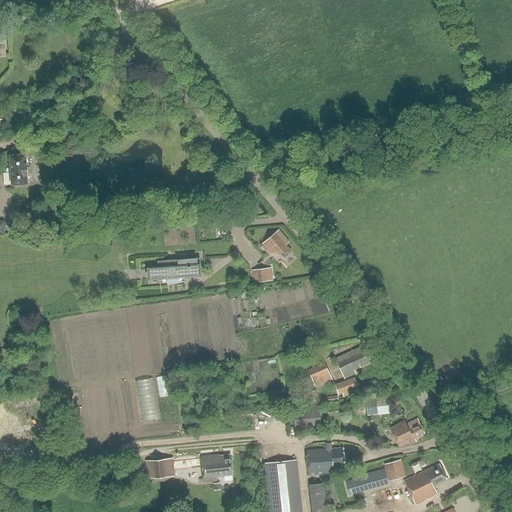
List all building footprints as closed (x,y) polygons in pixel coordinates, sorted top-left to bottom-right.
[(11,186),(27,185),(25,155),(9,156),(11,186)] [(279,229),(261,244),(269,254),(280,254),(284,259),(290,254),(288,253),(293,252),(286,245),(290,242),(279,229)] [(158,267),(146,268),(147,280),(162,279),(162,283),(182,281),(181,277),(198,275),(197,259),(157,261),(158,267)] [(251,271),(253,283),(273,280),(271,268),(251,271)] [(344,379),(350,376),(355,374),(354,370),(360,367),(359,365),(370,360),(366,352),(364,353),(361,347),(335,359),(344,379)] [(307,370),(315,387),(331,380),(324,362),(307,370)] [(357,391),(354,378),(337,382),(340,395),(357,391)] [(314,401),(340,398),(340,396),(318,398),(317,391),(313,391),(314,401)] [(387,396),(365,399),(367,416),(389,413),(388,404),(392,404),(392,399),(388,400),(387,396)] [(293,412),(295,428),(321,425),(319,409),(315,409),(315,405),(306,406),(306,410),(293,412)] [(401,447),(408,444),(409,445),(416,442),(414,438),(424,433),(417,419),(406,424),(404,422),(389,429),(399,448),(401,447)] [(325,450),(306,451),(308,475),(333,473),(333,464),(344,463),(343,448),(332,449),(331,443),(325,444),(325,450)] [(200,457),(200,459),(173,462),(172,458),(145,461),(147,479),(174,477),(173,470),(201,467),(203,483),(216,481),(216,477),(232,475),(230,455),(218,456),(218,455),(200,457)] [(269,511),(301,511),(297,460),(265,463),(269,511)] [(384,464),(389,481),(405,477),(400,460),(384,464)] [(433,486),(446,480),(439,464),(404,481),(415,504),(437,494),(433,486)] [(362,491),(388,483),(385,471),(359,479),(359,480),(346,484),(350,496),(362,492),(362,491)] [(311,511),(327,511),(324,483),(309,485),(311,511)]
